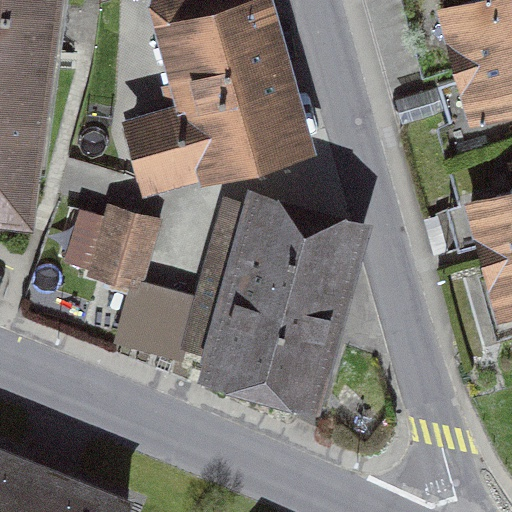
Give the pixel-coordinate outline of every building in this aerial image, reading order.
[(51,0),(0,0),(0,209),(24,213),(51,0)] [(251,0),(158,0),(158,28),(162,41),(182,35),(194,78),(164,86),(171,112),(132,123),(151,187),(187,174),(185,167),(290,138),(251,0)] [(511,0),(473,0),(443,9),(473,117),(511,105),(511,0)] [(511,189),(471,201),(501,309),(511,306),(511,189)] [(224,213),(211,261),(231,266),(206,354),(223,358),(222,362),(305,384),(349,227),(249,198),(244,218),(224,213)] [(66,260),(141,281),(158,222),(107,207),(105,215),(81,208),(66,260)] [(176,351),(190,300),(133,284),(119,335),(176,351)] [(122,511),(126,501),(0,450),(0,511),(122,511)]
